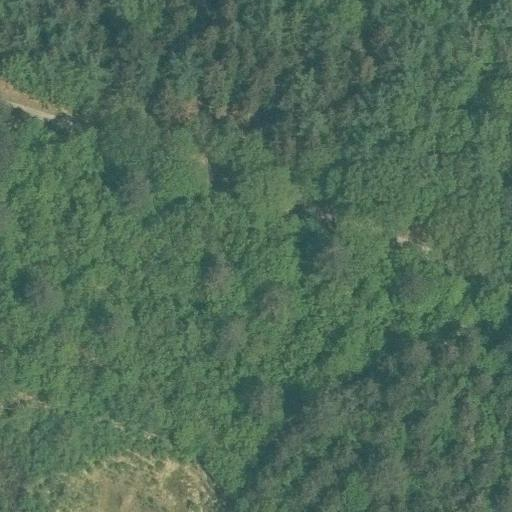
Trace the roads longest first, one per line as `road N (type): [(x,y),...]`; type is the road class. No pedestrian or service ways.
road 1 (track): [(0,101),(511,297)]
road 2 (track): [(239,511),(304,422),(362,376),(511,312)]
